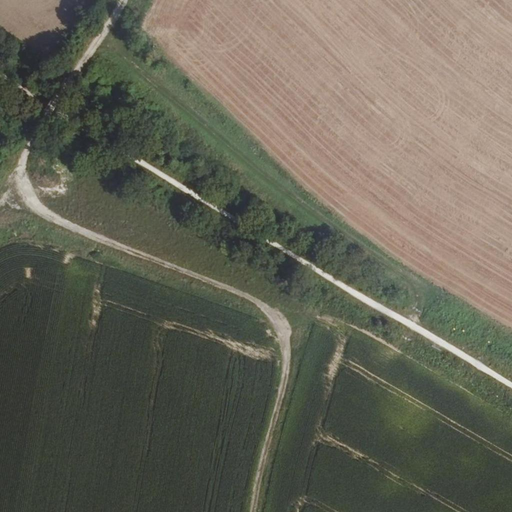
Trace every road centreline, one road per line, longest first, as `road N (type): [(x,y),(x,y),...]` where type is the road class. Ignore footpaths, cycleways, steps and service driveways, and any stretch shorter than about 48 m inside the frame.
road 1 (track): [(127,0),(27,152),(19,177),(26,202),(50,219),(231,289),(277,326),(281,386),(249,511)]
road 2 (track): [(100,43),(400,281),(410,291),(406,323)]
